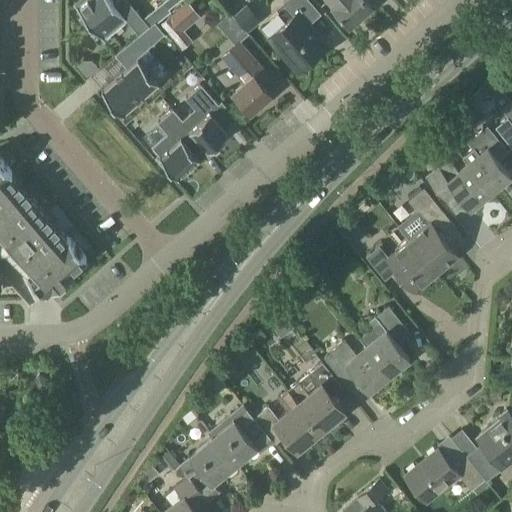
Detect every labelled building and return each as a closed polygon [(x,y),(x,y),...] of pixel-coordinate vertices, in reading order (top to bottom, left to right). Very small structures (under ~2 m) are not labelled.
[(76,0),(73,3),(74,4),(75,5),(82,14),(80,16),(79,16),(87,26),(88,25),(87,25),(90,23),(104,40),(105,39),(104,37),(127,19),(138,33),(149,24),(128,0),(114,0),(113,2),(111,0),(76,0)] [(293,14),(267,37),(296,70),(327,43),(309,23),(321,12),(310,0),(283,0),(282,2),(293,14)] [(327,0),(349,25),(372,5),(367,0),(327,0)] [(183,29),(184,28),(171,13),(159,22),(181,48),(192,39),(183,29)] [(138,34),(114,53),(126,65),(101,87),(123,112),(159,80),(137,55),(164,32),(154,20),(148,25),(138,34)] [(261,83),(271,74),(239,37),(220,54),(243,81),(232,90),(249,110),(270,93),(261,83)] [(503,111),(505,113),(510,119),(511,121),(511,105),(511,106),(510,105),(506,108),(491,90),(507,77),(501,71),(483,85),(488,92),(503,111)] [(195,107),(182,118),(209,147),(211,150),(221,142),(218,139),(228,130),(226,128),(237,118),(221,99),(218,102),(200,82),(185,96),(195,107)] [(174,171),(178,175),(199,156),(197,153),(205,147),(207,149),(209,147),(182,118),(172,107),(157,120),(167,131),(152,145),(159,153),(162,157),(159,160),(171,174),(174,171)] [(495,121),(499,127),(510,119),(505,113),(495,121)] [(461,156),(468,164),(491,192),(509,176),(497,161),(508,151),(487,125),(467,141),(472,147),(461,156)] [(0,246),(6,247),(32,278),(45,292),(46,291),(51,287),(52,288),(74,269),(72,268),(86,256),(67,234),(65,236),(10,172),(11,170),(0,157),(0,246)] [(491,192),(468,164),(459,171),(447,157),(426,174),(448,201),(456,194),(470,210),(491,192)] [(417,209),(398,225),(409,238),(436,271),(456,254),(451,249),(465,238),(432,197),(424,187),(409,199),(417,209)] [(413,290),(436,271),(409,238),(388,255),(379,244),(365,255),(384,278),(396,269),(413,290)] [(359,335),(367,345),(389,373),(407,359),(396,344),(410,332),(388,304),(369,319),(368,327),(359,335)] [(389,373),(367,345),(357,353),(345,339),(323,356),(346,384),(355,376),(368,392),(389,373)] [(298,381),(289,389),(322,429),(343,412),(331,397),(343,386),(322,360),(308,372),(297,380),(298,381)] [(296,450),(322,429),(289,389),(277,398),(286,410),(278,416),(268,404),(254,416),(273,440),(275,442),(284,435),(296,450)] [(273,440),(254,416),(243,403),(228,415),(209,431),(236,464),(257,447),(260,451),(273,440)] [(476,445),(465,454),(468,458),(484,478),(485,479),(500,467),(501,469),(511,459),(511,420),(504,411),(497,417),(499,420),(476,438),(480,442),(476,445)] [(214,483),(236,464),(209,431),(208,432),(211,438),(179,464),(186,473),(204,495),(208,499),(220,490),(214,483)] [(471,489),(484,478),(468,458),(465,454),(460,448),(446,460),(437,450),(405,477),(426,503),(460,475),(471,489)] [(172,469),(178,463),(179,462),(176,459),(168,449),(167,450),(161,455),(172,469)] [(193,511),(189,506),(204,495),(186,473),(162,493),(171,504),(161,511),(193,511)] [(383,511),(374,500),(388,488),(379,477),(356,496),(365,507),(358,511),(383,511)]
